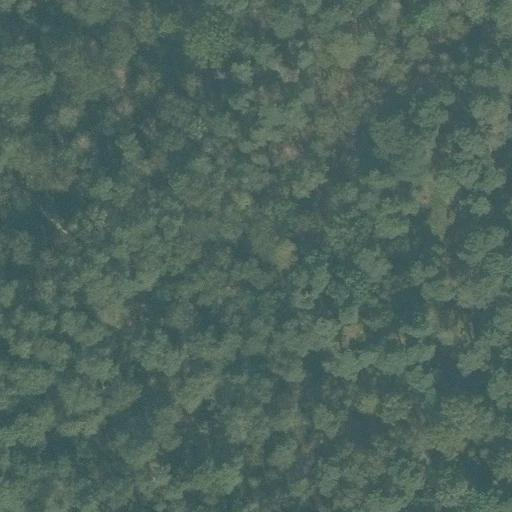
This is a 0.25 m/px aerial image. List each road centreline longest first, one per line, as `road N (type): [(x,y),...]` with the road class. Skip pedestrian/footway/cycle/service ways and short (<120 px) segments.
road 1 (track): [(310,0),(0,311)]
road 2 (track): [(425,511),(511,361)]
